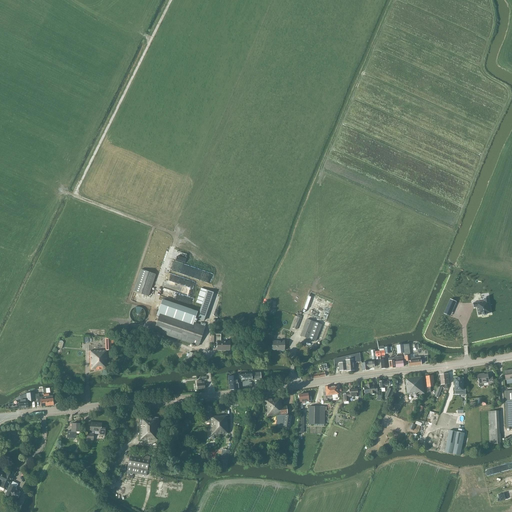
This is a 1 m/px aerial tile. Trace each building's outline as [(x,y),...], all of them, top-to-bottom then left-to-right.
[(141,269),(133,291),(148,296),(156,275),(141,269)] [(447,282),(443,294),(452,297),(456,285),(447,282)] [(201,288),(196,303),(202,305),(207,290),(201,288)] [(203,321),(213,293),(207,290),(202,305),(197,319),(203,321)] [(324,313),(327,299),(314,296),(310,309),(324,313)] [(474,303),(473,303),(474,308),(477,307),(478,315),(478,316),(479,315),(483,315),(487,314),(487,315),(487,314),(491,313),(489,298),(489,297),(484,298),(484,299),(484,301),(474,303)] [(450,299),(447,307),(453,309),(457,302),(450,299)] [(157,315),(159,316),(161,311),(194,323),(197,313),(162,300),(157,315)] [(130,315),(130,316),(130,317),(130,318),(131,319),(132,320),(133,321),(134,322),(135,322),(136,323),(137,323),(138,323),(139,323),(140,322),(141,322),(142,321),(143,321),(143,320),(144,320),(144,319),(145,319),(145,318),(145,317),(145,316),(146,315),(145,314),(145,313),(145,312),(145,311),(144,311),(144,310),(143,309),(142,308),(141,308),(140,307),(139,307),(138,307),(137,307),(136,307),(135,307),(135,308),(134,308),(133,308),(133,309),(132,309),(132,310),(131,311),(130,312),(130,313),(130,314),(130,315)] [(154,331),(198,346),(205,327),(194,323),(161,311),(159,316),(154,331)] [(447,338),(462,339),(463,320),(452,319),(452,316),(448,316),(447,338)] [(301,336),(315,341),(322,325),(307,319),(301,336)] [(217,350),(230,351),(230,341),(220,341),(220,335),(211,335),(211,342),(217,342),(217,350)] [(105,350),(90,351),(90,370),(108,370),(107,350),(111,350),(111,343),(113,343),(113,338),(111,338),(105,339),(105,342),(105,343),(105,350)] [(278,350),(278,351),(285,351),(285,341),(272,341),(272,349),(278,350)] [(409,344),(403,345),(404,353),(405,361),(408,361),(408,366),(408,367),(421,365),(420,357),(415,357),(415,354),(410,354),(409,344)] [(185,366),(191,368),(195,354),(189,352),(185,366)] [(337,358),(334,359),(334,363),(335,368),(338,367),(339,371),(346,370),(346,371),(354,371),(353,363),(361,362),(360,354),(345,356),(342,357),(337,358)] [(403,367),(402,356),(394,357),(395,368),(403,367)] [(368,367),(374,367),(374,362),(361,363),(362,371),(368,370),(368,367)] [(239,381),(261,379),(260,372),(252,373),(251,373),(238,374),(239,381)] [(433,383),(435,383),(434,376),(433,376),(433,374),(430,375),(430,376),(426,377),(428,392),(431,392),(430,387),(434,387),(433,383)] [(449,383),(451,383),(450,377),(448,377),(448,374),(440,375),(441,385),(444,385),(444,389),(447,388),(447,384),(449,384),(449,383)] [(482,374),(477,375),(478,380),(479,379),(479,383),(479,385),(479,386),(481,387),(482,387),(483,386),(484,384),(483,383),(488,382),(489,383),(493,383),(492,377),(488,377),(488,374),(482,375),(482,374)] [(228,376),(229,390),(238,390),(238,375),(228,376)] [(418,394),(424,393),(422,377),(405,379),(407,395),(411,394),(411,395),(415,395),(416,395),(418,395),(418,394)] [(463,379),(456,378),(455,378),(455,379),(455,390),(456,390),(460,390),(460,394),(465,395),(465,389),(463,389),(463,379)] [(196,383),(197,390),(205,389),(204,382),(201,382),(201,381),(196,381),(196,383)] [(326,396),(324,396),(324,402),(327,401),(327,399),(332,398),(332,395),(337,394),(338,394),(338,392),(341,392),(341,389),(338,389),(337,386),(336,386),(336,385),(333,386),(329,387),(329,386),(324,387),(325,392),(326,396)] [(374,392),(377,392),(376,386),(373,387),(373,386),(371,386),(371,385),(366,386),(366,387),(363,388),(365,393),(367,393),(368,394),(370,393),(370,394),(375,393),(374,392)] [(349,394),(343,394),(343,402),(344,402),(348,401),(349,401),(348,397),(358,397),(358,398),(361,398),(360,388),(349,389),(349,394)] [(39,394),(35,394),(35,402),(39,402),(39,403),(40,403),(41,406),(47,406),(45,389),(43,390),(43,396),(39,397),(39,394)] [(27,394),(20,396),(20,400),(19,400),(19,408),(28,408),(28,407),(28,404),(27,401),(35,400),(34,393),(27,394)] [(310,401),(310,397),(308,397),(308,394),(304,394),(303,393),(302,394),(298,395),(299,403),(297,403),(298,408),(303,408),(302,403),(305,403),(305,402),(310,401)] [(276,398),(264,400),(266,416),(277,415),(276,425),(283,426),(289,427),(291,416),(286,415),(286,414),(287,414),(286,406),(282,407),(281,398),(276,399),(276,398)] [(418,421),(425,407),(420,405),(413,419),(418,421)] [(309,425),(324,425),(324,407),(309,407),(309,425)] [(499,429),(499,411),(488,412),(489,430),(490,445),(501,444),(501,434),(500,434),(499,429)] [(227,416),(210,417),(207,417),(207,422),(210,422),(211,435),(223,434),(228,434),(227,416)] [(152,440),(157,440),(158,418),(140,418),(140,441),(152,441),(152,440)] [(76,432),(79,432),(79,424),(71,423),(71,431),(67,431),(67,438),(74,438),(74,433),(76,433),(76,432)] [(99,435),(105,435),(105,427),(101,427),(101,424),(90,423),(89,434),(87,433),(86,438),(93,439),(93,434),(92,434),(92,431),(100,431),(99,435)] [(449,431),(445,453),(460,456),(465,434),(449,431)] [(219,466),(226,468),(230,451),(222,449),(219,466)] [(126,473),(146,476),(149,457),(144,456),(143,459),(129,456),(126,473)] [(76,467),(86,470),(88,462),(79,459),(76,467)] [(511,460),(492,466),(494,472),(511,467),(511,460)] [(0,470),(0,480),(1,482),(1,483),(0,484),(0,486),(5,489),(7,486),(9,487),(7,490),(5,494),(11,498),(12,497),(16,499),(17,498),(20,493),(19,493),(20,492),(15,490),(16,488),(16,487),(18,484),(13,482),(11,485),(10,484),(13,478),(15,473),(10,471),(9,474),(6,472),(5,473),(0,470)] [(511,477),(491,481),(492,488),(511,484),(511,477)]
